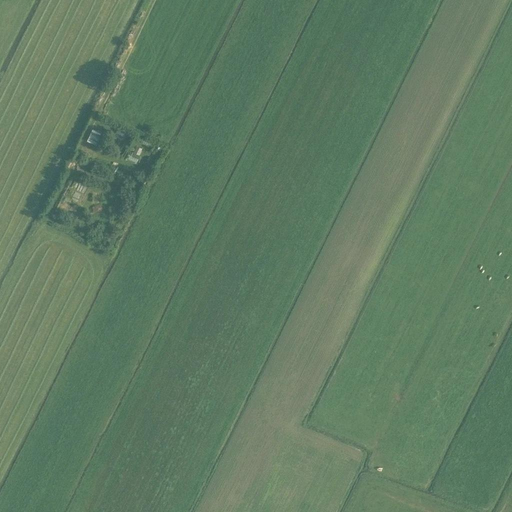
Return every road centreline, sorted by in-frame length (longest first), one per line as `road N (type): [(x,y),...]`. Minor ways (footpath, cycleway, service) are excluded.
road 1 (track): [(501,0),(253,511)]
road 2 (track): [(92,121),(155,0)]
